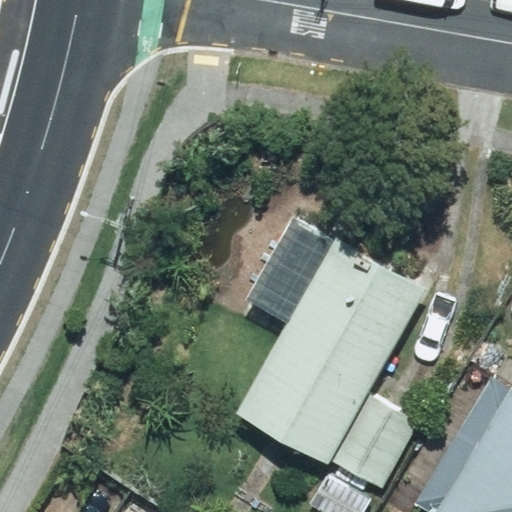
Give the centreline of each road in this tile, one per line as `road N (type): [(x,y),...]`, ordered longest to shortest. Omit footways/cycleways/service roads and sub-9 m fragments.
road 1 (secondary): [(77,0),(0,259)]
road 2 (residential): [(273,0),(511,43)]
